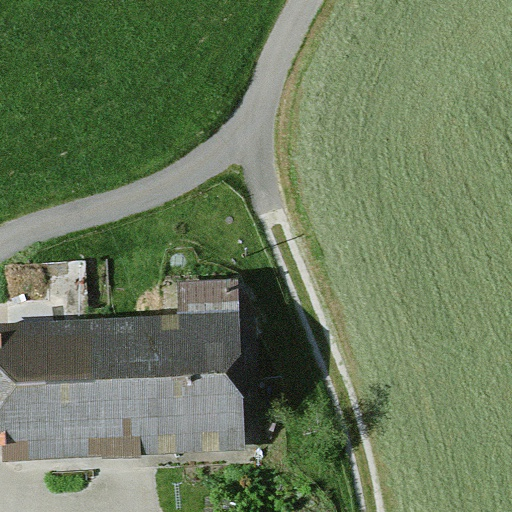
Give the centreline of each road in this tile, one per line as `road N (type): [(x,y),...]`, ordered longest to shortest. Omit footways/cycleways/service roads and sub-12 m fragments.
road 1 (residential): [(307,0),(249,123),(199,169),(35,228),(0,250)]
road 2 (track): [(388,511),(274,239),(249,123)]
